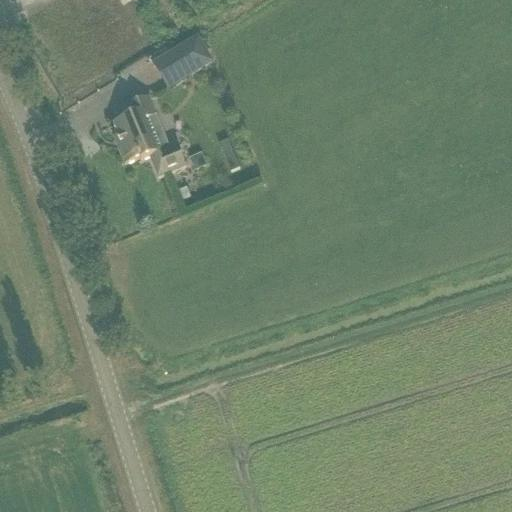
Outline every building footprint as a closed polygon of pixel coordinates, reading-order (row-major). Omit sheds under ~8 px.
[(129,0),(164,58),(199,37),(260,0),(129,0)] [(197,40),(170,56),(184,80),(211,64),(200,46),(197,40)] [(150,162),(158,183),(186,173),(177,150),(158,158),(145,124),(156,119),(149,100),(130,107),(134,118),(114,126),(122,148),(118,149),(125,169),(140,163),(141,166),(150,162)] [(219,147),(224,158),(233,154),(228,143),(219,147)] [(186,191),(179,194),(183,203),(190,200),(186,191)]
